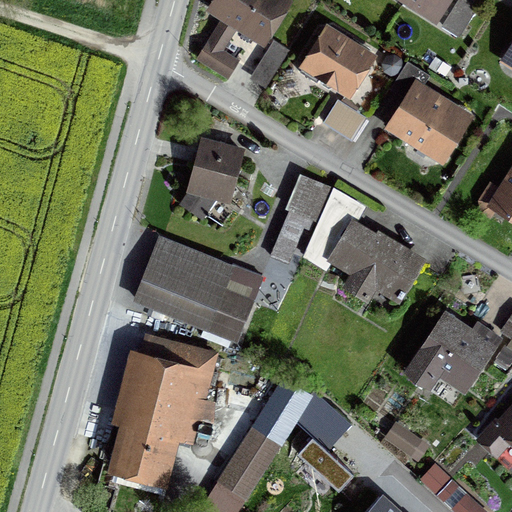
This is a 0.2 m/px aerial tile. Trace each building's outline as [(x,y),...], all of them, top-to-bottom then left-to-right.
[(203,0),(204,1),(218,10),(238,22),(262,38),(286,0),(203,0)] [(405,0),(434,18),(445,0),(405,0)] [(445,0),(434,18),(460,34),(481,0),(445,0)] [(222,46),(238,22),(218,10),(193,50),(225,70),(235,54),(222,46)] [(328,15),(299,58),(349,91),(378,48),(328,15)] [(511,43),(503,58),(511,64),(511,43)] [(285,52),(271,44),(252,77),(265,85),(285,52)] [(412,70),(382,120),(441,155),(471,105),(412,70)] [(338,97),(322,121),(321,124),(349,142),(366,115),(338,97)] [(241,151),(194,141),(184,187),(232,197),(241,151)] [(511,155),(486,199),(511,214),(511,155)] [(328,177),(296,165),(266,245),(294,255),(309,214),(314,216),(328,177)] [(425,251),(349,208),(323,252),(349,267),(342,280),(362,291),(366,282),(397,300),(425,251)] [(232,257),(154,229),(131,295),(237,333),(252,290),(224,280),(232,257)] [(511,307),(498,328),(511,337),(511,307)] [(473,322),(469,328),(443,311),(418,348),(398,377),(426,396),(437,379),(465,397),(502,341),(473,322)] [(137,339),(127,337),(110,414),(118,416),(108,465),(166,477),(176,431),(192,434),(197,411),(213,415),(218,388),(206,386),(216,341),(140,324),(137,339)] [(280,380),(250,428),(279,446),(295,421),(309,398),(280,380)] [(314,390),(309,398),(295,421),(328,452),(351,426),(314,390)] [(494,420),(481,435),(496,448),(508,435),(511,438),(511,395),(492,418),(494,420)] [(250,428),(201,508),(208,511),(237,511),(279,446),(250,428)] [(400,511),(382,495),(366,511),(400,511)]
